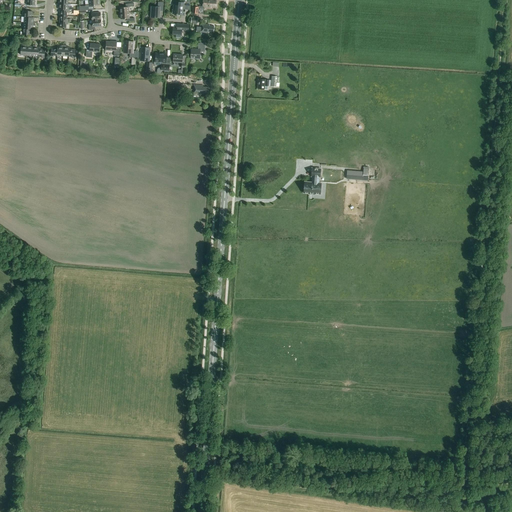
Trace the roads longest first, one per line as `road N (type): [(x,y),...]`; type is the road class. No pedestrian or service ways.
road 1 (secondary): [(201,511),(238,0)]
road 2 (track): [(504,0),(462,478)]
road 3 (track): [(462,478),(345,478),(205,463)]
